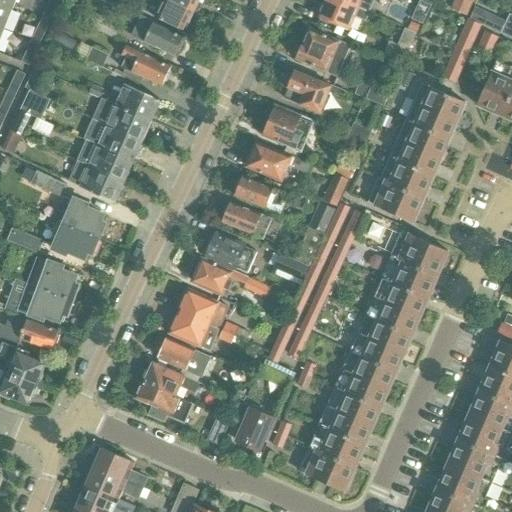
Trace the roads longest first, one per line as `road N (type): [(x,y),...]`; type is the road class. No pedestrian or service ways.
road 1 (residential): [(78,413),(267,0)]
road 2 (residential): [(369,511),(498,214),(511,203)]
road 3 (residential): [(317,511),(78,413)]
